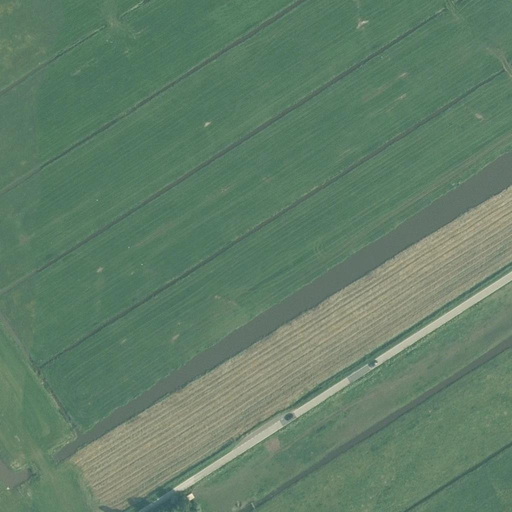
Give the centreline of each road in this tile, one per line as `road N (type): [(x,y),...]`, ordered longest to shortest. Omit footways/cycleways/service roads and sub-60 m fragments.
road 1 (unclassified): [(140,511),(511,273)]
road 2 (track): [(0,394),(76,511)]
